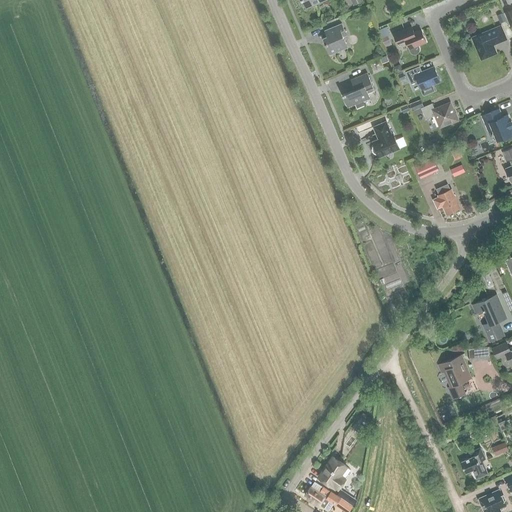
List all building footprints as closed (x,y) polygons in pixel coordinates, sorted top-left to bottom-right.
[(301,0),(305,9),(314,5),(313,4),(323,0),(301,0)] [(323,38),(327,49),(330,54),(332,53),(347,47),(342,34),(345,32),(342,24),(324,31),(327,37),(323,38)] [(384,45),(391,42),(385,26),(378,29),(384,45)] [(411,26),(411,27),(393,34),(398,45),(406,42),(409,49),(409,50),(409,51),(411,53),(412,54),(414,55),(416,54),(418,53),(419,51),(419,49),(419,47),(418,45),(426,42),(421,30),(414,33),(411,26)] [(476,45),(481,58),(495,53),(491,44),(505,39),(500,27),(472,38),(474,45),(476,45)] [(418,67),(406,72),(411,84),(418,81),(424,97),(435,92),(432,83),(439,80),(434,68),(421,74),(418,67)] [(356,104),(357,107),(364,104),(362,101),(370,98),(368,93),(374,91),(367,73),(350,80),(355,89),(342,95),(347,107),(356,104)] [(423,106),(420,99),(408,104),(411,111),(423,106)] [(434,109),(432,103),(421,108),(425,119),(435,115),(440,127),(451,122),(451,123),(458,120),(456,113),(455,114),(450,102),(434,109)] [(499,109),(481,116),(487,131),(492,129),(497,140),(511,133),(511,122),(511,120),(510,121),(508,115),(502,117),(499,109)] [(373,147),(372,149),(373,151),(374,152),(375,153),(377,154),(379,157),(399,148),(395,140),(393,134),(391,134),(389,129),(386,121),(373,127),(376,134),(377,134),(379,139),(372,142),(374,145),(373,147)] [(511,147),(502,151),(506,161),(509,160),(511,166),(504,169),(510,182),(511,181),(511,147)] [(458,148),(451,150),(453,159),(461,157),(458,148)] [(433,158),(415,166),(420,177),(438,169),(433,158)] [(453,177),(459,174),(465,171),(462,165),(450,170),(453,177)] [(449,189),(447,184),(436,189),(438,194),(437,195),(438,197),(432,199),(436,208),(442,206),(446,214),(460,208),(451,189),(449,189)] [(498,321),(506,317),(496,295),(488,298),(488,297),(472,304),(476,314),(483,310),(489,322),(482,325),(490,342),(504,335),(498,321)] [(506,343),(493,349),(497,358),(506,354),(511,365),(511,364),(511,347),(509,349),(506,343)] [(468,348),(468,360),(489,359),(488,347),(468,348)] [(460,382),(471,378),(461,354),(437,365),(441,373),(447,371),(453,385),(447,387),(452,399),(465,393),(460,382)] [(495,415),(485,420),(489,429),(498,424),(499,424),(495,415)] [(499,424),(498,424),(502,431),(509,428),(505,421),(499,424)] [(507,450),(504,443),(492,448),(495,455),(507,450)] [(484,459),(480,449),(473,451),(475,456),(460,462),(465,473),(472,470),(477,479),(489,474),(482,459),(484,459)] [(325,475),(322,480),(331,487),(332,487),(333,486),(338,490),(346,480),(344,479),(351,471),(346,467),(347,467),(333,457),(322,473),(325,475)] [(318,493),(310,488),(305,495),(309,497),(307,499),(318,506),(319,504),(325,508),(329,501),(333,504),(334,504),(336,505),(337,503),(340,498),(338,496),(331,492),(322,487),(318,493)] [(356,500),(340,489),(336,494),(352,505),(356,500)] [(500,511),(499,507),(505,504),(498,489),(479,497),(483,507),(482,508),(483,511),(484,511),(485,511),(488,511),(489,511),(488,511),(500,511)] [(348,503),(340,498),(337,503),(336,505),(340,508),(341,506),(345,508),(348,504),(348,503)]
